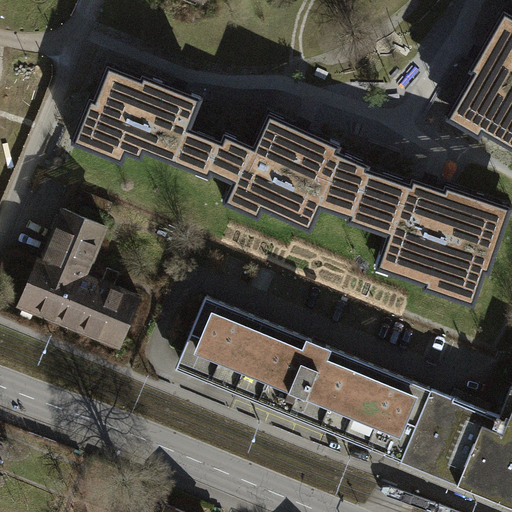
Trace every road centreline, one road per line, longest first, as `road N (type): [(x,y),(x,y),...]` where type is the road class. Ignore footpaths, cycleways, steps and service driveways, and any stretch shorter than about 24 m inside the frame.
road 1 (tertiary): [(0,385),(318,511)]
road 2 (residential): [(93,0),(0,236)]
